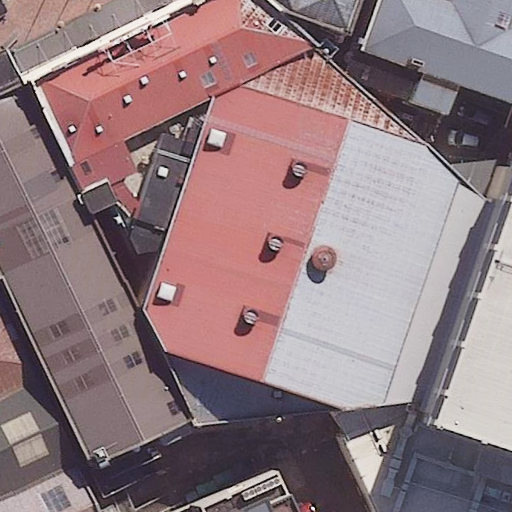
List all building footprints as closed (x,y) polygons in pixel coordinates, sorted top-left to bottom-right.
[(160,0),(8,69),(12,79),(117,31),(185,0),(160,0)] [(185,0),(117,31),(12,79),(123,324),(141,364),(170,429),(302,420),(320,418),(366,511),(511,511),(511,189),(497,184),(490,182),(481,208),(426,160),(266,21),(240,0),(185,0)] [(369,0),(240,0),(266,21),(351,54),(369,0)] [(511,109),(511,0),(369,0),(351,54),(511,109)] [(123,324),(12,79),(0,84),(0,318),(31,387),(68,470),(68,475),(124,450),(170,429),(141,364),(123,324)] [(511,143),(497,184),(511,189),(511,143)] [(0,400),(31,387),(0,318),(0,400)] [(0,501),(68,470),(31,387),(0,400),(0,501)] [(156,495),(165,494),(157,488),(154,480),(152,476),(151,469),(148,474),(143,476),(132,480),(124,480),(131,489),(133,498),(132,507),(139,500),(145,497),(156,495)] [(286,511),(265,469),(183,508),(184,511),(286,511)] [(0,511),(84,511),(68,475),(68,470),(0,501),(0,511)]
